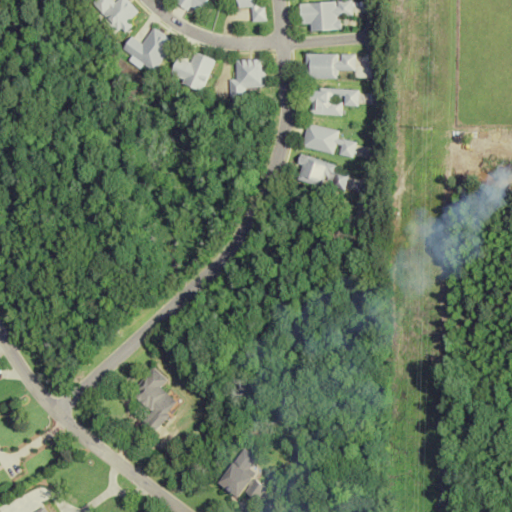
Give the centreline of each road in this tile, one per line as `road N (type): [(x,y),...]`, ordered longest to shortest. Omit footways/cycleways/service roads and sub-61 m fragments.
road 1 (residential): [(56,414),(207,276),(250,221),(286,117),(276,0)]
road 2 (residential): [(0,338),(24,378),(81,438),(182,511)]
road 3 (residential): [(151,0),(192,35),(227,45),(370,37)]
